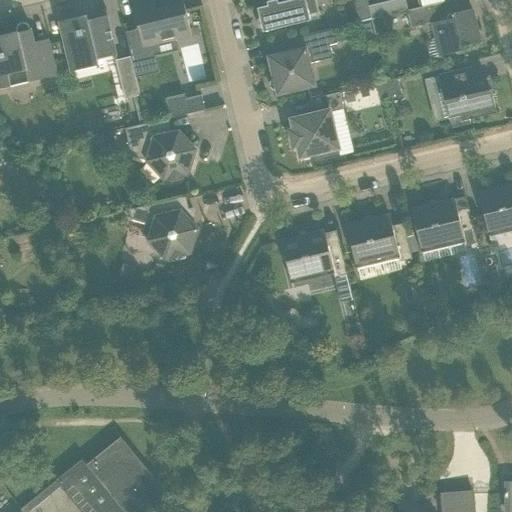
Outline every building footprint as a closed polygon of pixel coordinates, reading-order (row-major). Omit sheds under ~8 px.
[(154,0),(149,0),(132,4),(138,29),(125,32),(131,56),(136,77),(153,73),(148,53),(152,45),(191,36),(182,0),(178,0),(156,6),(154,0)] [(259,29),(262,28),(263,32),(310,21),(309,15),(318,13),(315,0),(262,0),(264,6),(257,8),(259,18),(256,19),(259,29)] [(354,0),(359,22),(371,19),(368,6),(366,0),(354,0)] [(440,56),(463,50),(462,47),(480,43),(472,9),(458,12),(454,0),(449,0),(406,10),(411,29),(426,25),(434,29),(440,56)] [(387,1),(368,6),(371,19),(383,16),(390,14),(387,1)] [(86,15),(59,22),(71,72),(98,65),(97,59),(116,55),(107,16),(87,20),(86,15)] [(383,17),(371,19),(375,35),(386,32),(383,17)] [(371,19),(359,22),(363,37),(375,35),(371,19)] [(29,29),(29,28),(29,27),(28,25),(27,24),(26,24),(25,23),(23,23),(22,23),(21,23),(20,23),(18,24),(17,25),(17,26),(16,28),(16,29),(16,31),(16,32),(0,35),(0,89),(10,87),(8,75),(26,71),(28,82),(57,76),(48,39),(34,42),(31,28),(29,29)] [(269,57),(273,78),(272,79),(271,80),(270,83),(270,85),(271,87),(272,88),(274,89),(276,90),(277,94),(314,86),(309,63),(332,58),(329,45),(337,43),(334,28),(287,39),(291,52),(269,57)] [(140,95),(136,77),(131,56),(115,60),(124,99),(134,97),(140,95)] [(474,82),(470,67),(438,75),(451,128),(470,123),(469,119),(496,113),(491,89),(485,91),(481,80),(474,82)] [(398,78),(386,81),(389,97),(401,94),(398,78)] [(389,97),(386,81),(376,83),(380,99),(389,97)] [(60,90),(52,92),(54,99),(62,97),(60,90)] [(340,150),(334,123),(331,112),(343,109),(339,92),(315,98),(318,114),(292,120),(294,130),(290,132),(294,147),(298,146),(300,157),(322,152),(324,159),(339,156),(338,151),(340,150)] [(185,93),(176,95),(165,98),(170,118),(205,110),(201,94),(186,98),(185,93)] [(140,95),(134,97),(137,112),(140,111),(143,124),(147,123),(140,95)] [(147,123),(143,124),(58,144),(62,161),(68,167),(81,164),(84,156),(83,155),(128,144),(131,156),(146,161),(163,179),(188,174),(195,150),(178,131),(164,134),(160,120),(147,123)] [(5,139),(0,140),(0,158),(9,156),(5,139)] [(511,184),(478,193),(487,232),(511,225),(511,184)] [(70,191),(59,202),(70,214),(81,205),(70,191)] [(429,205),(411,209),(420,248),(462,238),(464,246),(470,245),(471,248),(478,247),(477,243),(468,207),(457,210),(454,199),(437,203),(429,205)] [(165,214),(163,202),(128,210),(130,219),(146,224),(142,236),(149,238),(148,241),(150,243),(149,247),(157,256),(161,255),(165,259),(169,258),(172,261),(184,258),(186,254),(190,253),(197,229),(180,211),(165,214)] [(408,242),(407,238),(407,237),(403,223),(392,226),(389,214),(346,225),(355,263),(397,253),(399,262),(412,259),(410,252),(408,242)] [(324,230),(281,240),(290,279),(332,269),(334,277),(347,274),(338,239),(326,241),(324,230)] [(413,236),(407,237),(407,238),(408,242),(410,252),(417,251),(413,236)] [(204,272),(203,272),(218,269),(220,263),(207,259),(204,272)] [(198,275),(187,278),(190,288),(200,286),(198,275)] [(501,278),(487,282),(491,296),(504,292),(501,278)] [(376,339),(364,342),(367,354),(378,351),(376,339)] [(362,346),(351,349),(353,361),(365,358),(362,346)] [(66,474),(61,478),(61,479),(66,485),(75,477),(86,468),(114,504),(103,511),(131,511),(161,489),(120,439),(86,467),(81,461),(69,471),(66,474)] [(61,479),(61,478),(17,511),(28,511),(61,486),(82,511),(103,511),(114,504),(86,468),(75,477),(66,485),(61,479)] [(474,511),(473,491),(441,494),(442,511),(474,511)]
